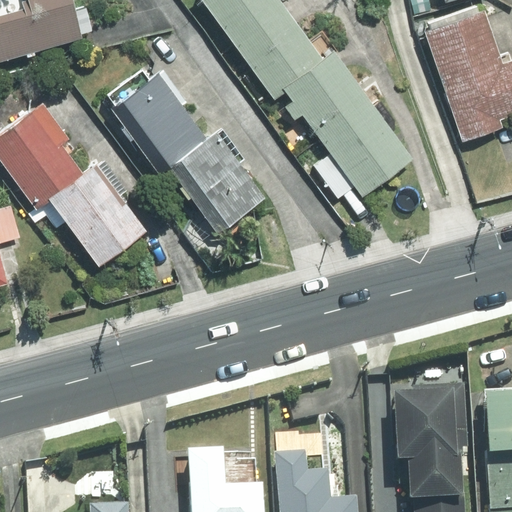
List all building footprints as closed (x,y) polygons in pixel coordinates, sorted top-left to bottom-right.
[(0,0),(0,56),(93,27),(84,0),(0,0)] [(320,157),(308,166),(335,200),(346,191),(356,203),(409,162),(314,40),(305,47),(268,0),(186,0),(266,102),(273,96),(320,157)] [(494,120),(511,113),(511,56),(492,64),(469,3),(411,25),(456,146),(498,130),(494,120)] [(234,217),(272,191),(221,117),(208,127),(166,66),(131,90),(177,158),(188,150),(234,217)] [(43,101),(0,128),(0,149),(36,206),(55,194),(97,260),(156,222),(110,150),(84,166),(43,101)] [(0,280),(9,278),(1,241),(21,237),(14,202),(0,204),(0,280)] [(472,446),(465,382),(396,389),(405,463),(411,463),(416,511),(472,511),(465,447),(472,446)] [(511,386),(492,387),(494,449),(511,448),(511,386)] [(271,511),(271,481),(232,482),(231,447),(197,448),(199,511),(271,511)] [(364,511),(363,495),(337,497),(335,468),(311,470),(310,453),(280,455),(283,511),(364,511)] [(511,511),(511,476),(491,477),(492,511),(511,511)] [(136,511),(136,502),(93,504),(93,511),(136,511)]
